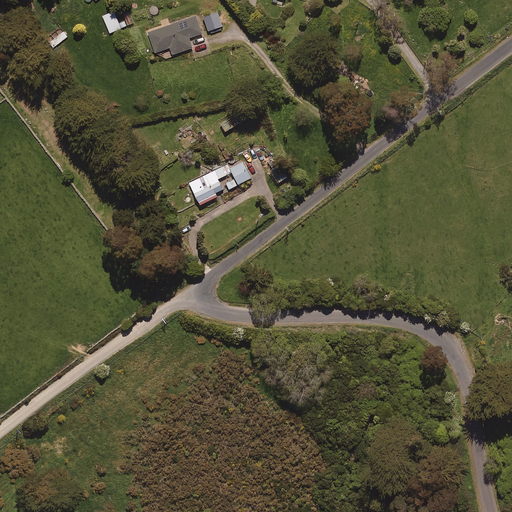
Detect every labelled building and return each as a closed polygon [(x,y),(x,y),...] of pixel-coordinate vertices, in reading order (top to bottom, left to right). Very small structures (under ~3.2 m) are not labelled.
[(110,34),(121,29),(127,27),(125,22),(119,24),(114,12),(103,17),(110,34)] [(223,27),(219,13),(204,18),(209,32),(223,27)] [(202,35),(195,17),(149,34),(156,53),(170,48),(173,56),(192,49),(189,39),(202,35)] [(68,37),(61,28),(47,41),(54,49),(68,37)] [(243,123),(238,114),(221,124),(226,132),(243,123)] [(251,179),(243,163),(230,169),(236,180),(226,184),(229,190),(251,179)] [(288,178),(281,166),(271,173),(278,184),(288,178)] [(226,176),(222,168),(189,183),(200,206),(217,198),(216,194),(224,191),(218,180),(226,176)]
